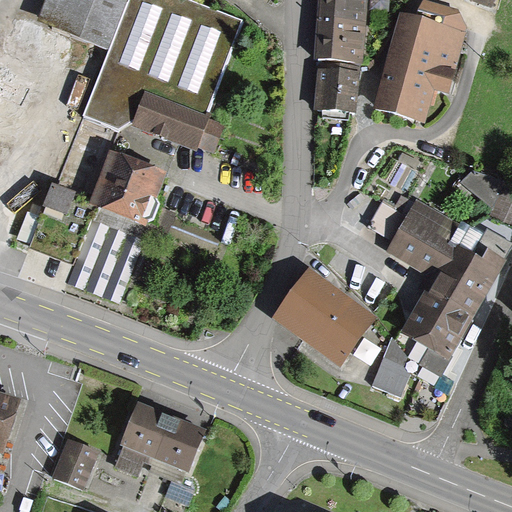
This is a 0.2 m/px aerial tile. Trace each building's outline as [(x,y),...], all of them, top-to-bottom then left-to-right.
[(45,0),(37,21),(110,49),(128,0),(45,0)] [(120,129),(131,123),(198,150),(199,147),(213,152),(223,125),(209,120),(211,115),(207,113),(242,21),(188,0),(128,0),(110,49),(84,116),(120,129)] [(319,0),(316,60),(363,64),(367,0),(319,0)] [(387,67),(375,109),(426,122),(435,89),(450,93),(467,27),(459,9),(424,0),(423,0),(419,17),(401,12),(387,67)] [(357,111),(361,66),(318,63),(318,70),(314,108),(323,108),(322,116),(348,119),(349,111),(357,111)] [(84,120),(58,185),(90,197),(109,149),(115,132),(84,120)] [(90,197),(88,203),(98,206),(146,224),(147,221),(154,219),(159,204),(157,198),(168,171),(109,149),(90,197)] [(511,184),(472,171),(461,184),(493,207),(489,214),(511,223),(511,184)] [(31,249),(74,263),(98,206),(88,203),(90,197),(58,185),(51,183),(43,206),(47,207),(31,249)] [(394,240),(413,205),(401,198),(394,210),(381,203),(368,226),(394,240)] [(394,240),(387,253),(437,281),(467,227),(417,199),(413,205),(394,240)] [(418,365),(442,379),(454,356),(453,354),(508,259),(506,258),(511,246),(511,240),(487,227),(482,236),(467,227),(437,281),(430,293),(426,290),(422,296),(402,332),(428,347),(418,365)] [(309,268),(272,316),(305,342),(336,366),(374,318),(309,268)] [(393,337),(373,384),(403,397),(414,370),(404,365),(407,356),(393,337)] [(374,365),(383,350),(366,340),(357,355),(374,365)] [(0,451),(4,453),(21,400),(0,393),(0,451)] [(187,472),(190,473),(208,430),(138,401),(119,444),(123,446),(114,467),(139,477),(145,462),(154,466),(151,471),(181,484),(187,472)] [(51,477),(84,491),(100,452),(68,438),(51,477)]
